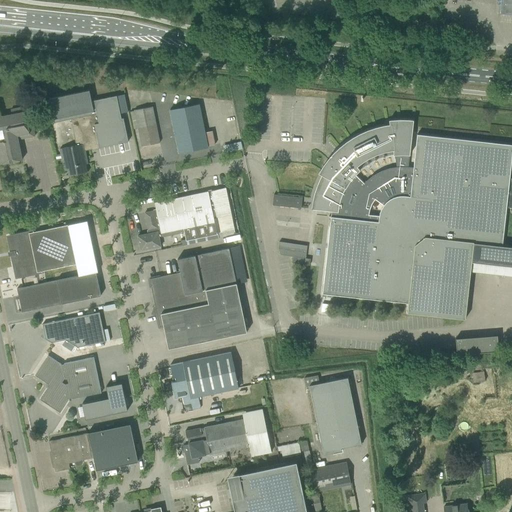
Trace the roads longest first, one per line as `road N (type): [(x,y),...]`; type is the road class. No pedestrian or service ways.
road 1 (unclassified): [(31,507),(147,481),(161,466),(107,193)]
road 2 (primary): [(511,77),(112,32)]
road 3 (unclassified): [(31,507),(0,350)]
road 4 (unclassified): [(107,193),(244,164)]
road 5 (residential): [(511,48),(493,31),(385,20)]
